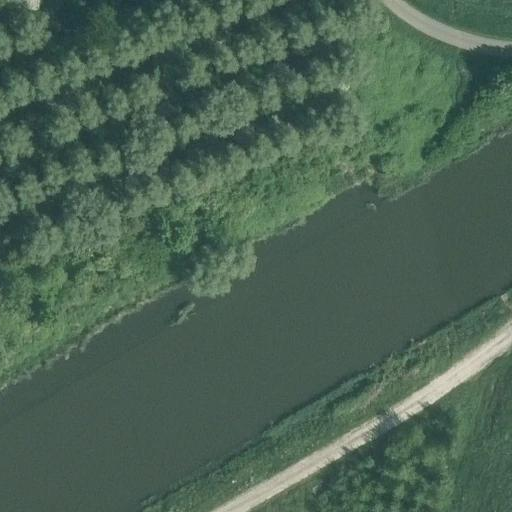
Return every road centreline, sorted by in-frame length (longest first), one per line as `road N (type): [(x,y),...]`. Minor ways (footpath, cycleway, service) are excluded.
road 1 (track): [(511,336),(219,511)]
road 2 (unclassified): [(511,50),(431,30),(386,0)]
